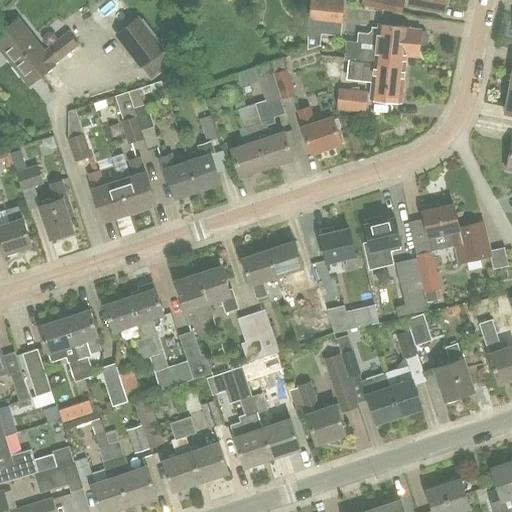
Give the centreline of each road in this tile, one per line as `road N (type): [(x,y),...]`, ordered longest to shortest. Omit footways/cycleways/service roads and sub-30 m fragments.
road 1 (residential): [(0,296),(437,146),(463,112),(485,0)]
road 2 (residential): [(237,511),(511,419)]
